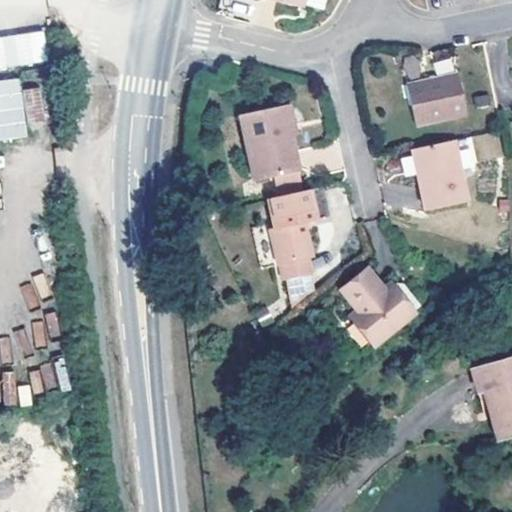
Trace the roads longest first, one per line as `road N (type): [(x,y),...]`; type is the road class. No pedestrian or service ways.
road 1 (secondary): [(161,511),(135,226),(151,24)]
road 2 (residential): [(151,24),(304,51),(352,32),(370,10)]
road 3 (residential): [(370,10),(424,31),(511,15)]
